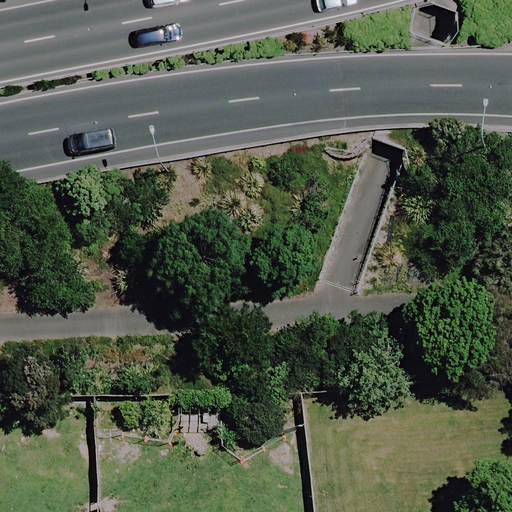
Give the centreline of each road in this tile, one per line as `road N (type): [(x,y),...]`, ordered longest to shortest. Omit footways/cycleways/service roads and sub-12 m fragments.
road 1 (primary): [(511,87),(343,88),(0,137)]
road 2 (primary): [(0,42),(228,0)]
